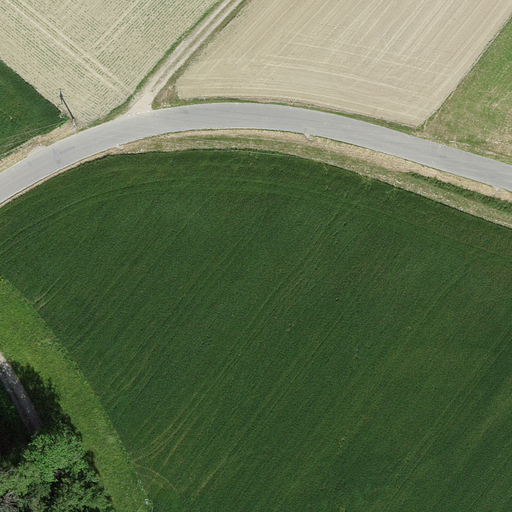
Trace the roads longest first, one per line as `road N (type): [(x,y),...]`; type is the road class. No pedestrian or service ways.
road 1 (tertiary): [(0,190),(93,138),(184,115),(282,117),(511,178)]
road 2 (track): [(116,132),(236,0)]
